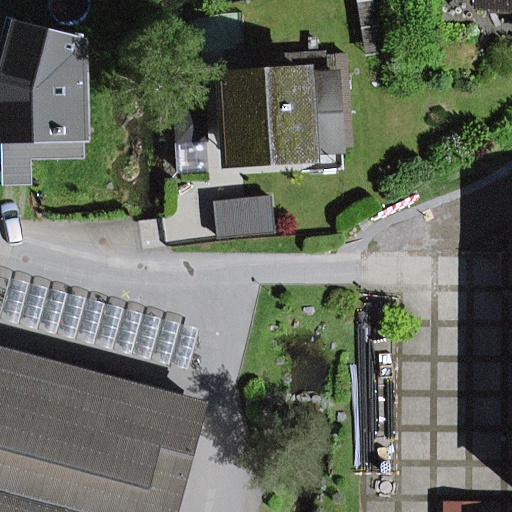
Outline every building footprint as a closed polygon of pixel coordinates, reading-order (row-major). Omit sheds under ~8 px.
[(0,44),(0,62),(5,64),(15,26),(16,20),(7,18),(0,44)] [(84,138),(82,44),(15,26),(5,64),(0,83),(2,140),(31,139),(84,138)] [(237,117),(240,156),(342,150),(337,75),(223,82),(225,118),(237,117)] [(227,157),(240,156),(237,117),(225,118),(227,157)] [(32,161),(85,160),(84,138),(31,139),(32,161)] [(3,187),(32,186),(32,161),(31,139),(2,140),(3,187)] [(275,234),(272,197),(214,203),(217,240),(275,234)] [(0,320),(207,376),(218,335),(10,279),(0,316),(0,320)] [(174,511),(202,408),(0,353),(0,511),(174,511)]
